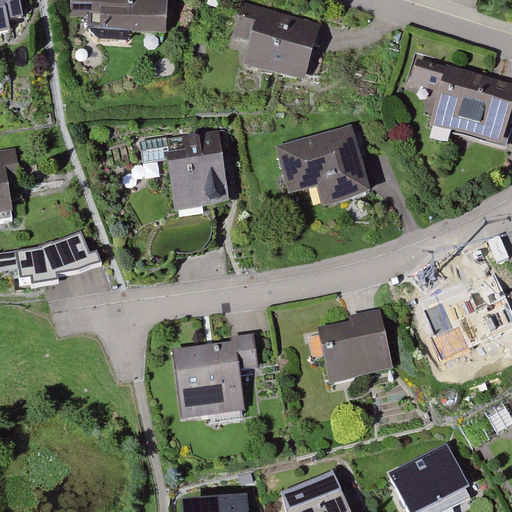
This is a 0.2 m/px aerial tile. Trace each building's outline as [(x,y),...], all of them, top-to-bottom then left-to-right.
[(20,0),(0,0),(0,42),(4,42),(2,33),(26,28),(20,0)] [(163,47),(165,0),(64,0),(64,29),(80,30),(79,51),(125,53),(125,45),(163,47)] [(247,63),(241,83),(301,102),(318,46),(240,21),(228,57),(247,63)] [(511,147),(511,105),(414,75),(405,104),(436,113),(425,147),(434,149),(431,159),(445,164),(449,152),(502,168),(509,147),(511,147)] [(288,197),(318,189),(323,209),(370,196),(352,126),(274,146),(288,197)] [(166,154),(174,212),(231,205),(221,132),(182,137),(184,151),(166,154)] [(0,224),(4,224),(0,196),(13,194),(8,162),(0,163),(0,224)] [(17,287),(58,285),(58,272),(89,260),(79,235),(38,250),(0,251),(0,277),(17,277),(17,287)] [(444,329),(461,372),(511,351),(511,305),(499,273),(460,289),(464,298),(419,317),(413,332),(426,335),(444,329)] [(310,337),(322,394),(388,380),(376,318),(343,325),(344,330),(310,337)] [(166,360),(174,429),(201,426),(202,435),(239,430),(233,379),(256,376),(252,342),(225,346),(226,353),(166,360)] [(394,477),(412,511),(457,511),(479,501),(451,447),(394,477)] [(347,511),(335,477),(274,499),(278,511),(347,511)] [(253,511),(253,500),(182,506),(182,511),(253,511)]
